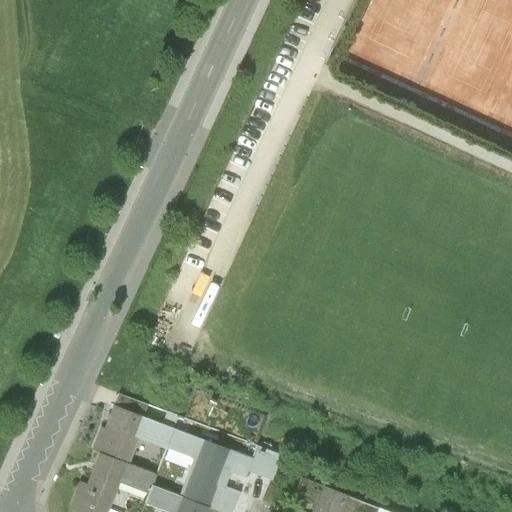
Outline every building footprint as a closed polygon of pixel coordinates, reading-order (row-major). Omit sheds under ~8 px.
[(117,394),(113,406),(141,416),(146,405),(117,394)] [(166,448),(167,445),(173,429),(141,416),(113,406),(104,429),(100,427),(91,450),(98,453),(127,464),(137,438),(166,448)] [(181,496),(208,506),(223,511),(230,511),(238,492),(223,487),(229,470),(244,476),(246,470),(251,458),(173,429),(167,445),(196,457),(181,496)] [(256,445),(251,458),(246,470),(271,479),(281,454),(256,445)] [(155,474),(127,464),(98,453),(86,484),(79,481),(69,507),(81,511),(106,511),(118,482),(147,493),(151,484),(155,474)] [(376,511),(378,507),(300,477),(294,494),(315,502),(311,511),(376,511)] [(144,502),(171,511),(175,511),(181,496),(151,484),(147,493),(144,502)] [(205,511),(208,506),(181,496),(175,511),(205,511)]
